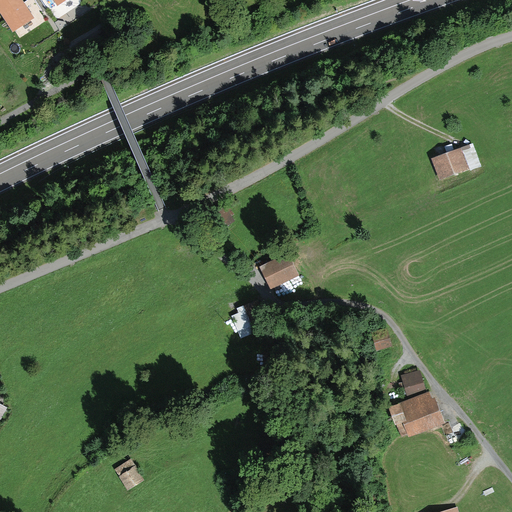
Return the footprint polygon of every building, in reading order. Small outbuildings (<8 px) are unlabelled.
[(42,11),(36,1),(25,8),(19,0),(0,0),(0,8),(13,29),(42,11)] [(62,0),(42,0),(41,1),(47,10),(62,0)] [(464,152),(436,162),(442,176),(469,166),(464,152)] [(227,206),(212,216),(220,228),(231,220),(228,216),(232,213),(227,206)] [(287,258),(265,270),(271,283),(294,272),(287,258)] [(238,310),(246,327),(264,319),(257,303),(238,310)] [(377,348),(390,345),(385,328),(373,332),(377,348)] [(402,395),(409,394),(424,390),(418,371),(404,375),(405,382),(399,384),(402,395)] [(431,425),(433,429),(441,426),(427,393),(391,407),(397,422),(404,435),(431,425)] [(133,467),(122,475),(128,487),(140,479),(133,467)]
